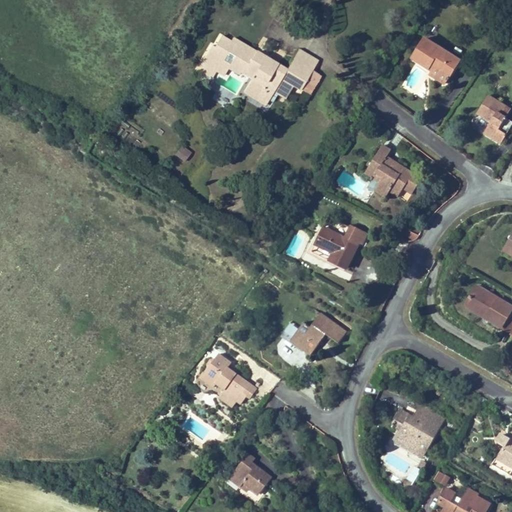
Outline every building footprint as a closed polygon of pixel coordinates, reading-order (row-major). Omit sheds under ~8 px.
[(241,72),(252,78),(244,92),(266,105),(269,100),(273,103),(278,94),(282,96),(290,83),(294,86),(301,90),(313,71),(318,62),(299,50),(290,64),(293,66),(290,72),(287,70),(277,65),(276,67),(269,63),(270,61),(233,38),(231,42),(221,36),(215,47),(212,45),(198,69),(213,78),(217,71),(225,75),(229,68),(240,75),(241,72)] [(430,75),(446,84),(461,61),(426,39),(413,58),(429,69),(431,65),(435,67),(434,69),(430,75)] [(310,95),(322,76),(313,71),(301,90),(310,95)] [(282,96),(286,98),(294,86),(290,83),(282,96)] [(146,104),(169,120),(177,110),(153,93),(146,104)] [(502,115),(507,107),(489,95),(478,113),(491,122),(484,133),(502,144),(511,127),(511,121),(507,118),(502,115)] [(502,115),(507,118),(511,110),(507,107),(502,115)] [(383,146),(366,173),(372,177),(371,180),(372,181),(368,188),(373,191),(374,189),(376,190),(376,191),(386,198),(390,192),(397,196),(403,188),(413,194),(423,178),(414,172),(413,173),(399,164),(396,169),(390,165),(393,160),(388,157),(391,151),(383,146)] [(190,154),(182,147),(176,155),(185,162),(190,154)] [(390,165),(396,169),(399,164),(393,160),(390,165)] [(345,238),(350,228),(330,219),(326,229),(345,238)] [(326,229),(324,228),(322,232),(313,252),(346,269),(347,269),(360,243),(361,244),(366,234),(351,227),(350,228),(345,238),(326,229)] [(313,252),(322,232),(319,231),(309,253),(345,271),(346,269),(313,252)] [(511,315),(510,314),(511,310),(511,306),(477,287),(468,302),(489,314),(486,319),(511,333),(511,315)] [(468,302),(465,307),(486,319),(489,314),(468,302)] [(339,330),(341,328),(321,313),(311,327),(305,322),(291,341),(311,355),(319,344),(317,342),(324,333),(339,343),(345,334),(339,330)] [(247,390),(245,381),(228,368),(231,363),(219,354),(215,360),(211,360),(208,365),(209,368),(201,378),(214,388),(217,384),(225,389),(220,397),(234,407),(238,401),(242,404),(248,396),(244,394),(247,390)] [(251,399),(258,390),(245,381),(247,390),(244,394),(248,396),(251,399)] [(426,416),(442,425),(446,418),(421,404),(413,417),(418,420),(416,422),(421,425),(426,416)] [(413,446),(410,451),(420,457),(424,450),(427,451),(442,425),(426,416),(421,425),(416,422),(418,420),(413,417),(410,415),(401,430),(407,434),(404,441),(413,446)] [(410,451),(413,446),(404,441),(407,434),(401,430),(394,442),(410,451)] [(511,434),(510,438),(503,435),(502,434),(500,435),(500,436),(497,441),(505,446),(498,460),(511,467),(511,434)] [(244,461),(250,465),(255,458),(246,451),(240,459),(243,461),(244,461)] [(511,475),(511,472),(511,467),(498,460),(496,458),(492,465),(511,475)] [(245,482),(251,487),(260,494),(272,478),(256,466),(254,468),(250,465),(244,461),(243,461),(230,478),(242,487),(245,482)] [(439,471),(436,477),(442,481),(445,474),(439,471)] [(245,482),(242,487),(248,491),(251,487),(245,482)] [(485,511),(490,504),(477,496),(478,494),(468,489),(459,506),(451,501),(455,493),(446,488),(438,503),(446,507),(444,511),(485,511)]
